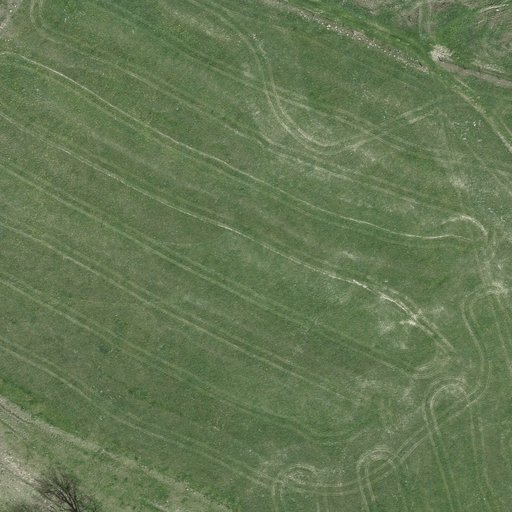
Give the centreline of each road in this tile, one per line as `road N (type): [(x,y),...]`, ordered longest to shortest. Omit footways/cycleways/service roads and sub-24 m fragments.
road 1 (track): [(326,0),(511,73)]
road 2 (track): [(511,145),(439,64),(378,20)]
